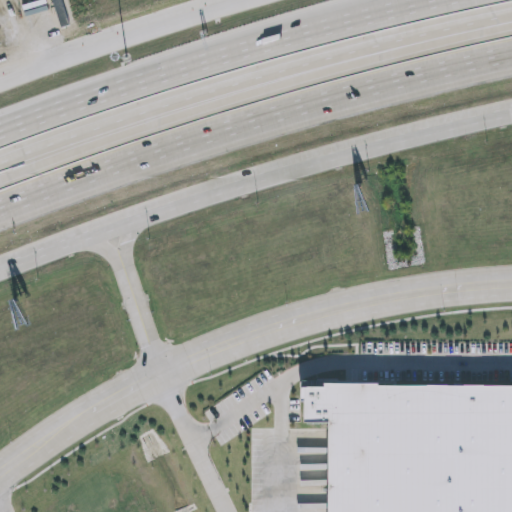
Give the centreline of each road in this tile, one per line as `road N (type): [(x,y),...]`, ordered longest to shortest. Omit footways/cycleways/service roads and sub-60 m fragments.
road 1 (residential): [(511,285),(401,297),(241,340),(85,413),(0,474)]
road 2 (secondary): [(0,269),(281,170),(511,110)]
road 3 (motorway): [(0,209),(184,143),(511,54)]
road 4 (motorway): [(511,16),(283,72),(0,164)]
road 5 (motorway): [(0,181),(287,84),(458,39)]
road 6 (motorway): [(442,0),(243,51),(0,132)]
road 7 (secondary): [(201,0),(0,72)]
road 8 (residential): [(161,373),(120,254)]
